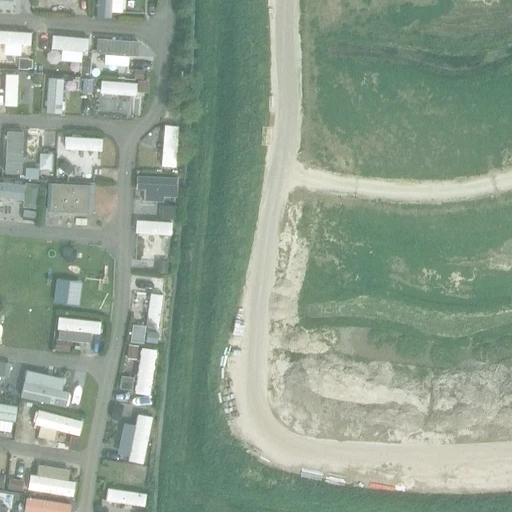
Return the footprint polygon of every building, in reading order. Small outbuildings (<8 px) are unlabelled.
[(22,97),(36,98),(37,65),(24,64),(22,97)] [(89,67),(89,81),(103,80),(102,67),(89,67)] [(65,97),(82,98),(83,70),(66,70),(65,97)] [(120,71),(119,87),(156,89),(157,73),(120,71)] [(83,142),(121,145),(121,130),(84,128),(83,142)] [(57,161),(70,162),(71,147),(58,146),(57,161)] [(0,187),(41,189),(42,180),(0,178),(0,187)] [(162,195),(190,194),(189,179),(161,180),(162,195)] [(85,211),(86,188),(53,186),(52,209),(85,211)] [(185,226),(185,211),(155,210),(154,225),(185,226)] [(3,255),(3,271),(20,271),(20,255),(3,255)] [(173,319),(175,285),(167,284),(165,318),(173,319)] [(74,324),(83,324),(82,336),(106,337),(106,325),(118,325),(118,312),(75,310),(74,324)] [(170,387),(174,340),(157,339),(154,386),(170,387)] [(0,395),(0,423),(17,426),(21,398),(0,395)] [(134,397),(132,413),(161,418),(164,402),(134,397)] [(49,415),(57,418),(54,429),(71,435),(75,422),(96,428),(100,414),(54,400),(49,415)] [(162,499),(162,484),(121,482),(120,497),(162,499)]
